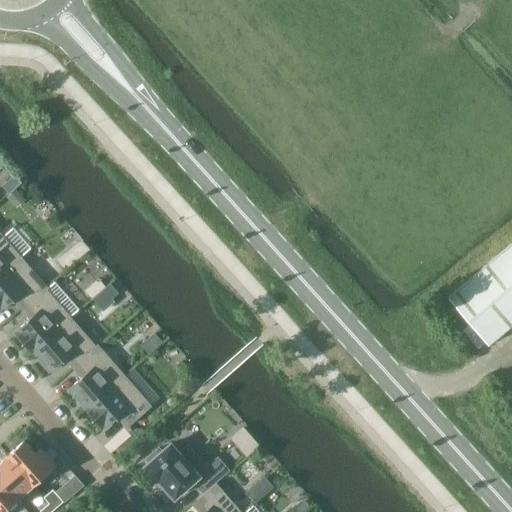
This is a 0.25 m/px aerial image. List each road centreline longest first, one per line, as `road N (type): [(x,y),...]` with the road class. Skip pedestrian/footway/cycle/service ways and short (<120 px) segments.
road 1 (secondary): [(117,77),(510,511)]
road 2 (residential): [(125,511),(0,369)]
